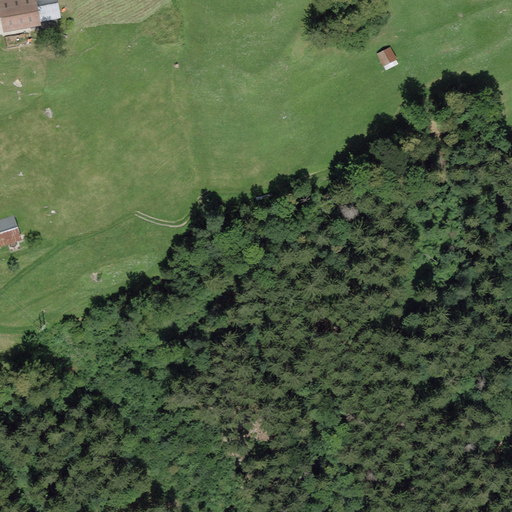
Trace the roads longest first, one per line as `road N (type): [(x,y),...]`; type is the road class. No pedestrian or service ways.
road 1 (track): [(0,290),(66,242),(134,213),(176,224),(207,193),(283,187),(353,160),(411,97),(477,78)]
road 2 (track): [(362,154),(432,125),(511,131)]
